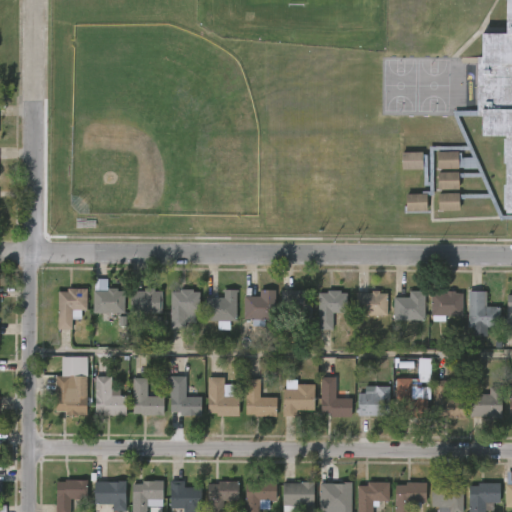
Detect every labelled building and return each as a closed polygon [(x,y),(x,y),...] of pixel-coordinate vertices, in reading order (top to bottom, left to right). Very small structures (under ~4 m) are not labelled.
[(511,0),(511,219),(500,219),(490,198),(459,199),(459,211),(437,211),(437,150),(434,150),(433,195),(427,195),(427,212),(406,211),(406,209),(404,209),(406,194),(421,194),(422,191),(429,191),(429,157),(426,156),(425,168),(406,168),(406,153),(428,152),(427,146),(445,146),(467,146),(454,116),(454,110),(477,110),(477,56),(482,56),(482,32),(507,32),(507,0),(511,0)] [(67,329),(57,329),(58,291),(67,291),(67,288),(86,288),(86,310),(72,309),(71,329),(67,329)] [(117,288),(117,291),(124,291),(123,314),(93,314),(93,291),(107,291),(107,288),(117,288)] [(153,289),(153,291),(162,292),(161,314),(129,313),(129,291),(143,291),(143,288),(153,289)] [(193,289),(193,292),(199,292),(199,313),(195,313),(195,322),(185,322),(185,330),(168,330),(168,292),(179,292),(179,289),(193,289)] [(227,320),(227,329),(214,329),(214,320),(202,321),(202,297),(220,297),(220,289),(233,289),(233,320),(227,320)] [(272,290),(271,319),(261,319),(261,326),(249,325),(249,319),(241,319),(241,295),(256,296),(256,289),(272,290)] [(308,290),(308,319),(294,319),(294,313),(287,313),(287,310),(278,310),(278,289),(308,290)] [(340,290),(340,293),(347,293),(346,313),(332,313),(331,330),(317,330),(317,293),(327,293),(327,290),(340,290)] [(379,290),(379,292),(387,293),(386,314),(355,314),(356,292),(370,292),(370,290),(379,290)] [(425,291),(424,320),(392,320),(393,297),(409,297),(409,291),(425,291)] [(463,293),(462,316),(445,316),(445,322),(433,322),(433,316),(431,316),(431,293),(446,294),(446,291),(463,293)] [(483,296),(483,307),(499,307),(499,327),(467,327),(467,291),(483,291),(483,296)] [(200,397),(200,415),(179,414),(179,411),(168,411),(170,375),(185,376),(185,396),(200,397)] [(111,376),(111,394),(126,394),(127,414),(105,414),(105,411),(95,411),(94,376),(111,376)] [(86,377),(87,415),(66,415),(66,412),(55,412),(55,377),(86,377)] [(162,414),(132,414),(133,377),(146,377),(146,395),(163,396),(162,414)] [(239,397),(239,416),(217,416),(217,412),(207,412),(207,377),(224,377),(224,384),(234,384),(234,396),(239,397)] [(277,396),(276,415),(244,413),(245,377),(261,377),(260,396),(277,396)] [(351,398),(350,416),(329,416),(329,413),(319,413),(320,377),(335,378),(335,398),(351,398)] [(411,380),(411,398),(428,398),(428,416),(395,415),(396,378),(411,378),(411,380)] [(297,379),(297,384),(314,384),(314,410),(296,410),(296,417),(282,417),(283,388),(285,388),(286,379),(297,379)] [(448,382),(447,399),(464,399),(464,417),(433,417),(434,380),(448,380),(448,382)] [(389,387),(389,417),(358,416),(358,413),(355,413),(356,409),(358,409),(358,394),(376,394),(376,387),(389,387)] [(503,388),(502,418),(469,417),(469,394),(489,394),(489,387),(503,388)] [(511,473),(511,508),(505,508),(506,487),(503,487),(503,473),(511,473)] [(69,511),(55,511),(56,482),(65,482),(65,480),(87,481),(86,499),(70,499),(69,511)] [(125,481),(124,511),(111,511),(111,504),(93,504),(93,481),(115,483),(115,480),(125,481)] [(276,481),(275,500),(260,499),(259,511),(243,511),(245,482),(252,482),(252,480),(276,481)] [(131,511),(131,484),(142,484),(142,481),(162,481),(162,506),(147,506),(146,511),(131,511)] [(201,488),(200,511),(183,511),(184,509),(169,509),(170,481),(184,481),(184,488),(201,488)] [(206,511),(207,484),(218,484),(218,481),(239,481),(238,501),(222,500),(222,511),(206,511)] [(423,483),(423,502),(419,502),(419,508),(408,508),(408,511),(391,511),(393,481),(423,483)] [(313,483),(313,511),(302,511),(302,505),(281,504),(282,482),(313,483)] [(350,511),(318,511),(318,483),(350,482),(350,511)] [(390,482),(390,500),(379,500),(379,507),(373,507),(373,511),(357,511),(358,486),(368,486),(368,482),(390,482)] [(460,483),(460,511),(436,511),(436,507),(428,507),(428,482),(460,483)] [(468,511),(469,486),(478,486),(478,483),(500,483),(499,503),(493,503),(493,511),(485,511),(468,511)]
